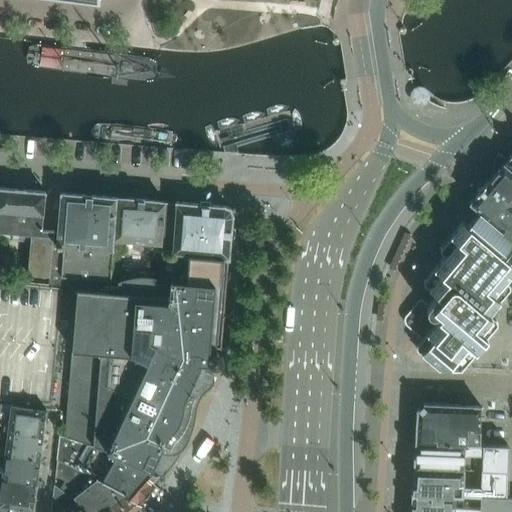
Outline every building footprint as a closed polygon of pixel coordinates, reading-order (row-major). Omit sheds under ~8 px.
[(0,62),(20,65),(23,45),(0,42),(0,62)] [(20,65),(80,71),(82,52),(23,45),(20,65)] [(80,71),(140,78),(142,58),(82,52),(80,71)] [(417,89),(415,90),(414,90),(414,91),(413,93),(412,94),(412,95),(412,97),(412,98),(413,99),(413,100),(415,102),(416,103),(418,104),(420,104),(422,104),(424,103),(425,103),(426,102),(427,101),(427,100),(428,98),(428,97),(428,96),(428,94),(428,93),(427,91),(426,90),(425,89),(423,88),(421,88),(420,88),(418,88),(417,89)] [(0,110),(0,130),(53,135),(55,115),(0,110)] [(77,137),(137,142),(138,122),(79,117),(77,137)] [(511,169),(505,163),(488,182),(511,203),(511,169)] [(511,203),(488,182),(487,183),(476,195),(477,195),(471,202),(481,211),(480,211),(511,238),(511,203)] [(45,192),(45,191),(43,191),(26,190),(16,189),(0,188),(0,231),(31,234),(28,274),(51,276),(53,243),(54,230),(42,229),(45,192)] [(112,280),(112,279),(115,239),(117,197),(116,197),(113,197),(106,196),(103,196),(96,196),(96,195),(93,195),(86,195),(83,194),(76,194),(63,193),(62,193),(57,243),(64,244),(61,277),(51,276),(51,284),(67,285),(78,286),(111,289),(111,280),(112,280)] [(117,197),(115,239),(162,243),(162,242),(174,243),(177,202),(176,204),(165,203),(165,201),(157,200),(125,198),(124,198),(117,197)] [(189,253),(229,257),(229,256),(232,217),(232,215),(232,214),(232,213),(232,212),(232,211),(231,211),(231,210),(231,209),(230,209),(230,208),(229,208),(228,207),(227,207),(226,207),(226,206),(225,206),(223,206),(179,202),(177,202),(174,243),(173,252),(189,253)] [(497,321),(496,320),(489,314),(510,290),(510,289),(511,288),(511,287),(510,286),(510,285),(510,284),(509,284),(506,281),(511,273),(511,238),(480,211),(468,225),(463,221),(442,246),(441,246),(441,247),(441,248),(441,249),(441,250),(441,251),(442,251),(445,256),(437,265),(434,268),(433,268),(431,268),(430,268),(429,269),(428,270),(428,271),(428,273),(429,274),(425,279),(425,280),(424,280),(424,281),(424,282),(424,283),(425,284),(426,285),(438,295),(428,306),(421,307),(416,307),(415,311),(415,315),(415,319),(415,323),(417,327),(418,331),(421,334),(424,337),(417,345),(417,346),(417,347),(417,348),(417,349),(417,350),(418,350),(425,357),(439,368),(461,369),(497,326),(498,325),(498,324),(498,323),(498,322),(497,321)] [(112,279),(112,280),(111,280),(111,289),(78,286),(72,351),(67,412),(65,437),(107,450),(158,473),(162,475),(167,470),(171,465),(175,459),(179,453),(181,450),(183,447),(185,444),(187,440),(188,437),(190,433),(191,430),(192,426),(193,423),(195,414),(196,407),(197,406),(197,405),(197,404),(197,403),(197,402),(198,401),(198,400),(198,399),(199,398),(199,397),(200,396),(200,395),(201,394),(202,393),(202,392),(203,391),(204,390),(204,389),(205,389),(206,388),(207,387),(208,386),(209,385),(210,385),(210,384),(211,384),(211,383),(212,383),(212,382),(213,382),(213,381),(213,380),(214,380),(214,379),(214,378),(214,377),(214,376),(214,375),(214,374),(214,373),(213,373),(213,372),(213,371),(212,371),(212,370),(211,370),(211,369),(210,369),(208,368),(207,367),(208,363),(211,365),(215,366),(218,366),(221,364),(223,362),(224,358),(223,355),(222,352),(219,350),(216,349),(216,346),(221,346),(222,333),(223,327),(229,258),(229,257),(189,253),(187,280),(171,279),(171,281),(159,276),(145,274),(132,275),(119,279),(112,279)] [(0,399),(51,405),(60,316),(62,288),(0,281),(0,399)] [(448,405),(448,404),(424,403),(418,409),(416,441),(417,441),(417,442),(480,444),(480,442),(481,406),(467,405),(450,405),(448,405)] [(43,434),(46,409),(12,405),(8,429),(43,434)] [(43,434),(8,429),(5,453),(40,457),(43,434)] [(107,450),(65,437),(61,436),(60,436),(57,460),(97,477),(139,502),(147,493),(155,484),(151,481),(154,477),(158,473),(107,450)] [(480,444),(417,442),(416,442),(416,449),(415,467),(415,468),(507,471),(508,445),(480,444)] [(37,481),(40,457),(5,453),(0,452),(0,476),(2,477),(37,481)] [(75,497),(86,511),(129,511),(131,511),(130,510),(134,507),(136,506),(135,506),(139,502),(97,477),(57,460),(55,476),(56,476),(81,488),(83,486),(84,488),(80,491),(74,496),(75,497)] [(481,496),(506,497),(507,471),(415,468),(414,485),(413,485),(413,493),(413,494),(463,496),(481,496)] [(33,509),(35,496),(37,481),(2,477),(0,489),(0,504),(33,509)] [(66,481),(60,488),(63,490),(72,497),(73,498),(75,497),(74,496),(80,491),(77,490),(66,481)] [(60,488),(54,484),(53,500),(65,509),(63,511),(86,511),(75,497),(73,498),(72,497),(63,490),(60,488)] [(480,511),(480,506),(462,506),(463,496),(413,494),(411,511),(480,511)] [(480,511),(511,511),(511,497),(506,497),(481,496),(480,506),(480,511)]
